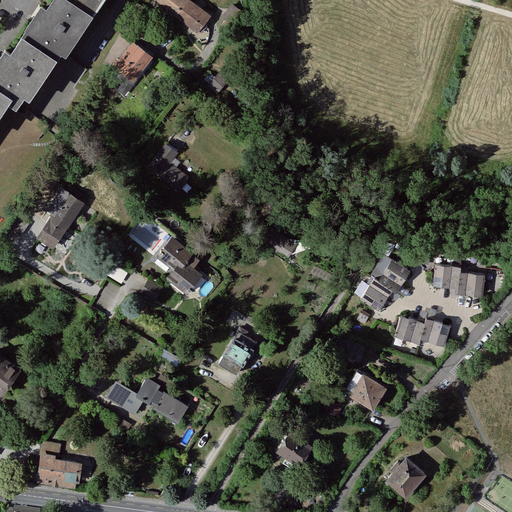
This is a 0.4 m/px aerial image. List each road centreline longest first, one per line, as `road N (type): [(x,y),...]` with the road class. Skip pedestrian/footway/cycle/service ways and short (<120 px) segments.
road 1 (residential): [(511,296),(368,454),(333,511)]
road 2 (secondary): [(153,511),(0,492)]
